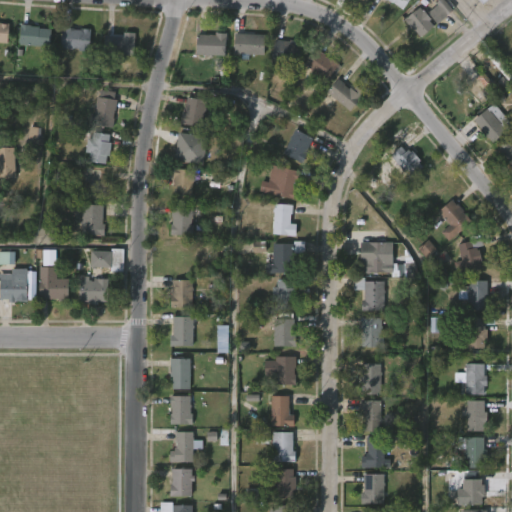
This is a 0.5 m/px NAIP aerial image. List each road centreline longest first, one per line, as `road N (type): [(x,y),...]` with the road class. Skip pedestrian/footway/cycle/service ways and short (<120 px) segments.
road 1 (residential): [(483,25),(361,140),(332,205),(330,511)]
road 2 (residential): [(177,0),(141,197),(134,511)]
road 3 (residential): [(200,0),(326,14),(410,95),(511,220)]
road 4 (residential): [(0,336),(135,339)]
